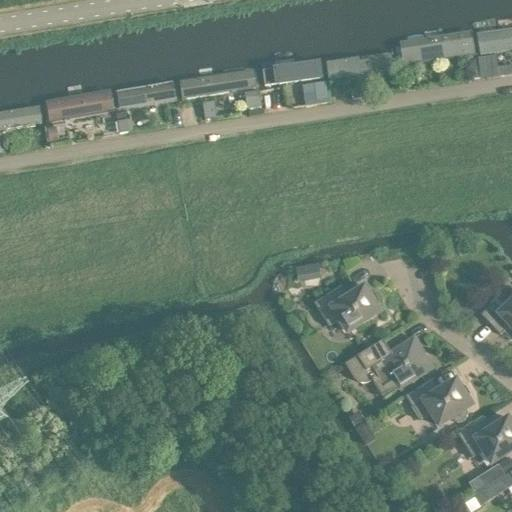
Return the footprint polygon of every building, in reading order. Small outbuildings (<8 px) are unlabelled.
[(511,24),(478,29),(480,49),(511,44),(511,24)] [(471,31),(399,42),(402,60),(474,50),(471,31)] [(394,64),(391,48),(327,58),(329,74),(394,64)] [(481,78),(495,76),(492,56),(478,58),(479,69),(481,78)] [(478,58),(466,60),(467,71),(479,69),(478,58)] [(265,82),(320,75),(318,59),(262,66),(265,82)] [(255,85),(252,68),(180,78),(182,95),(255,85)] [(174,96),(171,79),(116,88),(119,105),(174,96)] [(328,98),(325,81),(309,84),(312,101),(328,98)] [(113,105),(110,88),(44,99),(47,116),(113,105)] [(248,108),(261,106),(259,91),(245,93),(248,108)] [(0,125),(40,119),(38,103),(0,109),(0,125)] [(120,133),(131,131),(130,120),(118,122),(120,133)] [(51,145),(59,143),(56,128),(49,129),(51,145)] [(319,263),(308,264),(310,279),(321,277),(319,263)] [(341,319),(349,333),(382,312),(378,306),(381,305),(380,300),(376,293),(371,290),(369,292),(366,286),(343,300),(336,290),(315,303),(329,327),(341,319)] [(511,295),(497,309),(493,304),(482,315),(501,335),(511,326),(511,295)] [(455,298),(447,308),(457,316),(464,306),(455,298)] [(384,339),(345,364),(355,378),(358,381),(361,383),(366,383),(370,382),(373,380),(385,398),(401,388),(397,383),(408,376),(411,381),(432,368),(414,340),(400,348),(401,350),(393,354),(384,339)] [(432,412),(440,425),(452,418),(453,420),(455,421),(457,422),(458,422),(459,422),(462,422),(464,421),(466,419),(466,418),(467,417),(467,416),(468,415),(468,414),(468,413),(467,412),(467,410),(467,409),(473,405),(470,400),(472,398),(471,393),(467,387),(463,383),(461,385),(457,380),(435,393),(428,382),(406,396),(421,419),(432,412)] [(350,418),(355,425),(364,420),(359,412),(350,418)] [(480,421),(459,435),(473,458),(485,450),(493,464),(511,451),(511,422),(509,418),(487,432),(480,421)] [(362,436),(370,431),(365,423),(357,428),(362,436)] [(505,473),(511,468),(511,461),(509,457),(499,464),(505,473)] [(392,462),(382,468),(387,476),(397,470),(392,462)] [(511,474),(511,473),(497,481),(504,492),(511,486),(511,474)]
